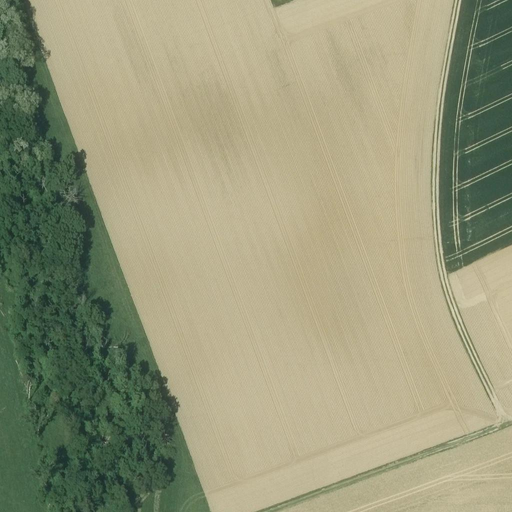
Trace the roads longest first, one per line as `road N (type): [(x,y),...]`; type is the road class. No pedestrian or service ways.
road 1 (track): [(173,511),(175,447),(85,304),(80,199),(32,127),(9,0)]
road 2 (track): [(459,0),(436,141),(438,235),(460,327),(511,423)]
road 3 (track): [(507,425),(278,511)]
